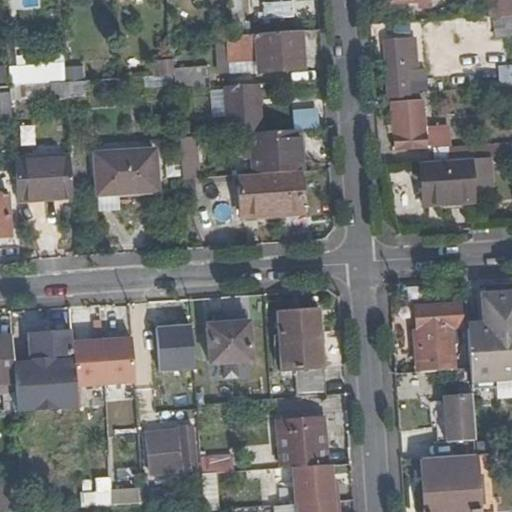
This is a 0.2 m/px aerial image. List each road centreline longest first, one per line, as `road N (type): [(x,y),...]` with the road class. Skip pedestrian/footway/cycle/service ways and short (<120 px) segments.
road 1 (residential): [(0,289),(361,262)]
road 2 (residential): [(361,262),(342,0)]
road 3 (residential): [(379,511),(361,262)]
road 4 (residential): [(361,262),(511,251)]
